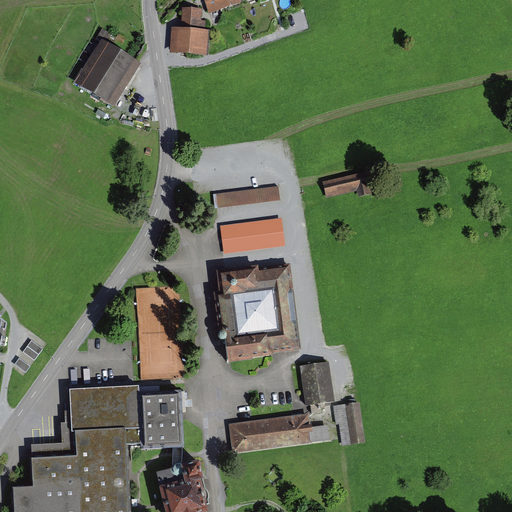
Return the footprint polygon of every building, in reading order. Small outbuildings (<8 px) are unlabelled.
[(242,2),(241,0),(208,0),(213,12),(242,2)] [(184,29),(176,29),(174,52),(210,55),(212,30),(208,29),(208,21),(204,21),(205,10),(188,9),(186,11),(184,29)] [(121,34),(117,40),(125,45),(129,38),(121,34)] [(75,83),(116,108),(143,64),(110,44),(91,73),(84,69),(75,83)] [(369,172),(326,182),(330,198),(359,191),(361,197),(372,194),(370,188),(373,188),(369,172)] [(283,186),(219,193),(220,206),(284,199),(283,186)] [(285,218),(223,226),(227,254),(288,247),(285,218)] [(261,266),(222,271),(224,293),(216,294),(221,333),(228,332),(232,362),(275,357),(275,353),(303,350),(293,266),(261,269),(261,266)] [(0,354),(1,355),(5,330),(8,330),(9,324),(0,317),(0,316),(0,354)] [(45,350),(34,342),(30,347),(26,353),(37,361),(45,350)] [(33,367),(22,359),(20,362),(18,365),(28,373),(33,367)] [(332,363),(303,367),(309,406),(314,406),(315,414),(325,413),(324,409),(329,408),(328,404),(338,402),(332,363)] [(14,489),(14,511),(130,511),(129,476),(127,445),(143,445),(143,451),(176,449),(186,449),(184,408),(188,408),(187,393),(142,395),(141,388),(72,391),(74,433),(77,433),(79,458),(33,460),(35,488),(14,489)] [(353,405),(340,407),(343,425),(347,424),(350,445),(369,442),(363,403),(359,404),(358,399),(352,400),(353,405)] [(310,415),(232,426),(236,453),(333,440),(331,426),(312,428),(310,415)] [(176,455),(175,468),(177,466),(179,465),(182,465),(184,466),(186,449),(176,449),(176,455)] [(175,470),(158,474),(166,505),(167,511),(209,511),(203,483),(207,482),(202,463),(186,467),(184,466),(182,465),(179,465),(177,466),(175,468),(175,470)]
